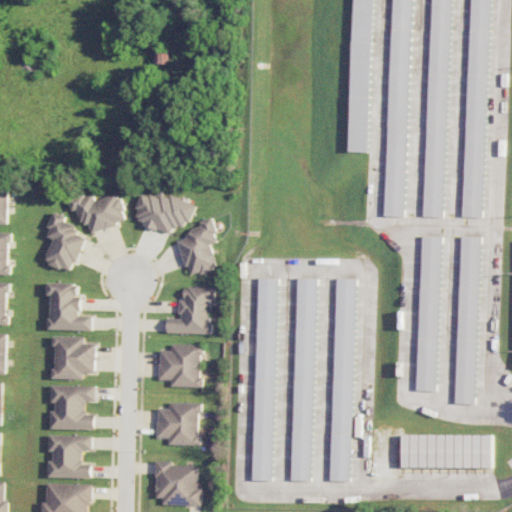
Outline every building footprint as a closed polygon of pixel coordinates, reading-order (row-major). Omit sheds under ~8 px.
[(375,0),(356,0),(352,151),(371,152),(375,0)] [(394,0),(388,216),(408,216),(414,0),(394,0)] [(452,0),(432,0),(427,216),(446,216),(452,0)] [(484,217),(491,0),(471,0),(464,216),(484,217)] [(165,62),(166,51),(155,51),(155,61),(165,62)] [(0,224),(8,224),(9,186),(0,186),(0,224)] [(70,199),(74,211),(79,210),(83,224),(90,222),(93,232),(128,221),(120,193),(96,200),(94,192),(70,199)] [(196,205),(163,192),(160,199),(145,192),(134,219),(171,233),(174,225),(186,230),(196,205)] [(87,237),(76,233),(79,226),(66,221),(68,216),(56,212),(47,236),(55,238),(47,262),(74,272),(87,237)] [(178,237),(190,276),(218,267),(211,245),(220,242),(212,217),(200,221),(203,230),(178,237)] [(11,232),(0,231),(0,274),(10,275),(11,232)] [(439,391),(444,236),(424,236),(419,390),(439,391)] [(482,236),(462,236),(458,403),(477,404),(482,236)] [(279,278),(259,278),(255,480),(274,480),(279,278)] [(292,480),(312,480),(317,278),(298,278),(292,480)] [(355,278),(336,278),(331,480),(350,481),(355,278)] [(0,324),(9,324),(9,282),(0,281),(0,324)] [(94,329),(94,316),(82,316),(83,297),(80,297),(80,283),(49,282),(49,295),(52,295),(51,329),(94,329)] [(168,332),(210,333),(211,300),(215,300),(215,287),(185,286),(184,300),(181,299),(180,318),(168,318),(168,332)] [(8,333),(0,332),(0,373),(7,373),(8,333)] [(85,379),(85,372),(97,372),(98,344),(86,343),(87,337),(56,336),(55,378),(85,379)] [(202,344),(173,344),(173,350),(161,350),(160,379),(172,380),(171,386),(201,387),(202,344)] [(52,428),(96,429),(96,414),(87,414),(88,401),(97,401),(97,386),(55,385),(54,411),(53,411),(52,428)] [(158,437),(170,437),(170,444),(200,445),(201,403),(171,402),(171,408),(159,408),(158,437)] [(94,435),(53,434),(52,460),(51,460),(50,477),(93,478),(93,464),(84,464),(85,450),(94,450),(94,435)] [(402,467),(492,467),(492,435),(402,435),(402,467)] [(174,461),(157,460),(157,497),(164,497),(164,504),(202,505),(203,488),(198,488),(199,466),(174,465),(174,461)] [(6,481),(0,481),(0,511),(9,511),(10,500),(6,500),(6,481)] [(91,511),(92,484),(49,483),(48,501),(44,501),(44,511),(91,511)]
